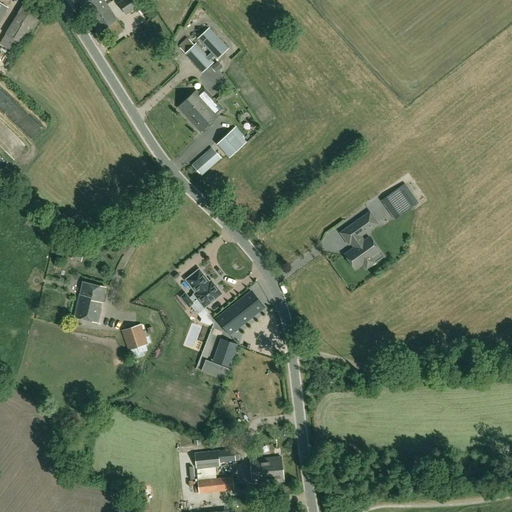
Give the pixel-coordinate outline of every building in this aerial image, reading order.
[(0,45),(17,56),(45,11),(28,0),(27,0),(0,44),(0,45)] [(117,20),(103,0),(81,0),(79,2),(99,32),(117,20)] [(126,14),(140,4),(136,0),(123,0),(119,4),(126,14)] [(179,48),(185,54),(203,73),(212,64),(209,61),(215,56),(217,59),(227,50),(208,29),(198,38),(211,52),(206,57),(189,39),(179,48)] [(222,71),(227,64),(223,61),(218,68),(222,71)] [(178,108),(189,120),(208,103),(196,91),(178,108)] [(219,115),(208,103),(189,120),(200,132),(219,115)] [(236,127),(217,144),(229,158),(250,139),(246,135),(245,136),(236,127)] [(212,148),(192,166),(201,175),(221,158),(212,148)] [(394,221),(418,204),(404,185),(381,202),(394,221)] [(363,264),(367,269),(376,262),(370,254),(378,248),(370,237),(364,241),(361,236),(378,224),(370,212),(341,233),(349,244),(353,241),(356,244),(355,247),(345,254),(356,269),(363,264)] [(59,248),(65,239),(57,235),(51,243),(59,248)] [(198,298),(205,308),(212,303),(211,301),(221,294),(220,293),(221,291),(217,287),(216,287),(211,281),(209,283),(202,274),(201,275),(198,271),(187,280),(197,293),(189,298),(185,293),(181,297),(189,308),(194,304),(193,302),(198,298)] [(102,303),(106,288),(83,282),(80,294),(75,317),(98,323),(101,308),(100,308),(102,303)] [(229,334),(260,310),(264,307),(252,291),(217,319),(229,334)] [(128,351),(148,345),(142,324),(122,330),(128,351)] [(229,367),(237,345),(222,339),(214,361),(229,367)] [(273,358),(275,352),(261,349),(259,355),(273,358)] [(188,370),(187,377),(198,378),(199,370),(188,370)] [(364,376),(361,384),(367,386),(370,378),(364,376)] [(235,450),(196,454),(197,468),(220,466),(220,463),(236,461),(235,450)] [(251,460),(253,485),(284,482),(282,457),(251,460)] [(234,491),(233,477),(198,480),(199,494),(234,491)]
